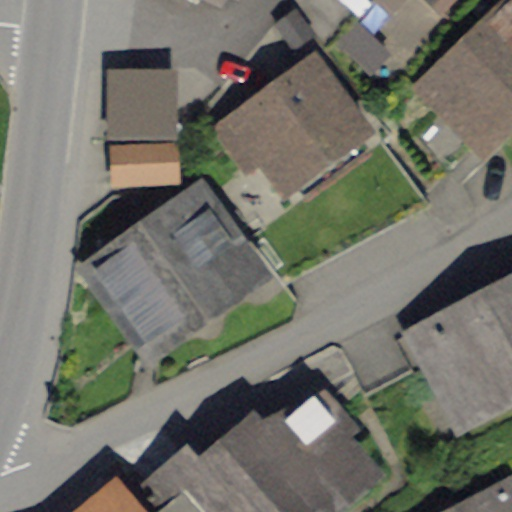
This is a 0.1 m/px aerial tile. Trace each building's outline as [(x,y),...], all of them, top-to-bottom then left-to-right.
[(181,0),(228,23),(239,0),(181,0)] [(453,0),(395,0),(424,29),(453,0)] [(511,156),(511,12),(412,104),(483,182),(511,156)] [(356,17),(338,40),(376,71),(395,48),(356,17)] [(320,58),(216,125),(267,204),(371,138),(320,58)] [(114,81),(111,143),(182,145),(184,84),(114,81)] [(179,191),(182,145),(111,143),(108,187),(179,191)] [(141,370),(285,291),(233,197),(89,277),(141,370)] [(511,424),(511,294),(403,358),(460,455),(511,424)] [(142,493),(160,511),(359,511),(392,494),(346,415),(308,412),(251,428),(198,472),(182,457),(142,493)] [(511,511),(511,479),(445,511),(511,511)] [(123,511),(113,499),(97,511),(123,511)]
